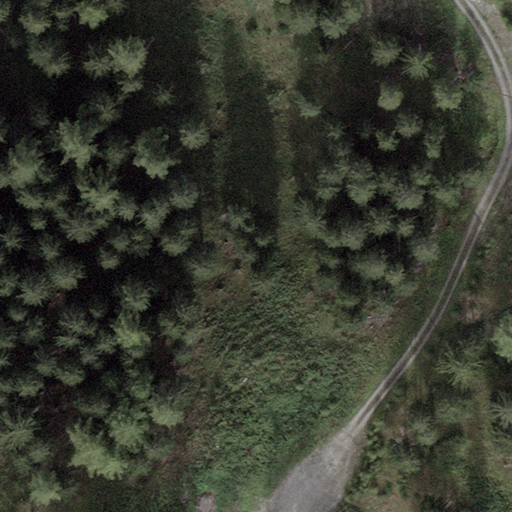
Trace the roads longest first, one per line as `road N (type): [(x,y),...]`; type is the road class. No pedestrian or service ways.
road 1 (track): [(511,142),(409,355),(294,511)]
road 2 (track): [(458,0),(493,53),(511,120)]
